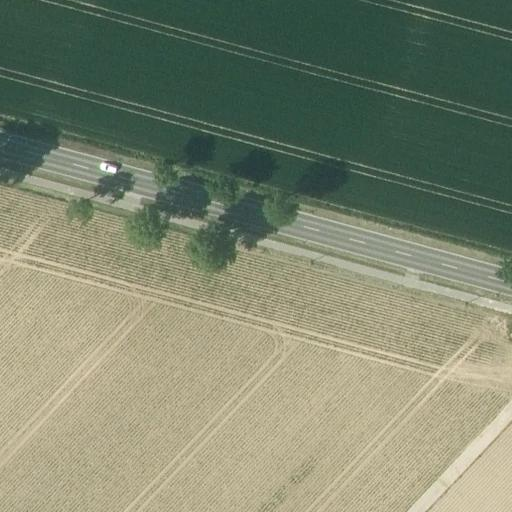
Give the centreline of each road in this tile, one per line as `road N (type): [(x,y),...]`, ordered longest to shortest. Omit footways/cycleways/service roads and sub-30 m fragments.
road 1 (secondary): [(0,145),(511,283)]
road 2 (track): [(511,409),(416,511)]
